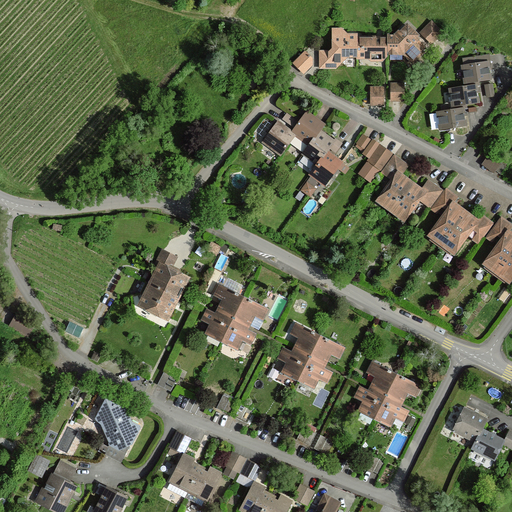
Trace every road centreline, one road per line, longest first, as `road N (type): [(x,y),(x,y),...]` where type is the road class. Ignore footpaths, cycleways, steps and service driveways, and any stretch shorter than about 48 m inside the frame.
road 1 (residential): [(12,203),(10,264),(72,356),(179,414),(389,498)]
road 2 (residential): [(511,193),(289,77),(182,206)]
road 3 (unclassified): [(462,350),(182,206)]
road 4 (unclassified): [(182,206),(145,199),(50,208),(12,203)]
road 5 (track): [(289,77),(291,62),(239,24),(155,0)]
road 6 (residential): [(389,498),(462,350)]
road 7 (track): [(72,356),(0,478)]
